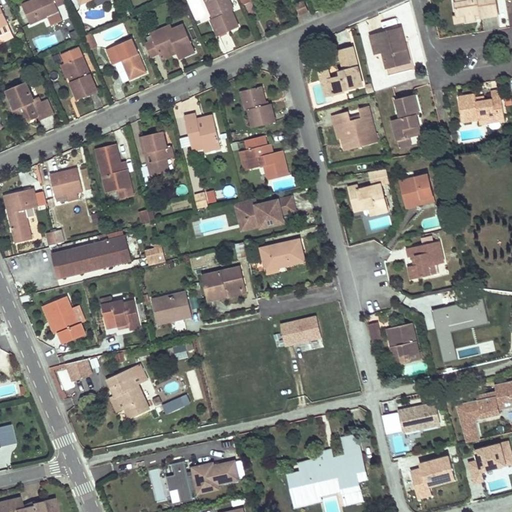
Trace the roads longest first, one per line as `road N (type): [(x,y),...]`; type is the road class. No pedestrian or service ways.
road 1 (residential): [(375,396),(72,464)]
road 2 (residential): [(0,165),(281,40)]
road 3 (residential): [(348,292),(281,40)]
road 4 (residential): [(511,365),(375,396)]
road 5 (residential): [(72,464),(19,335)]
road 6 (residential): [(404,511),(375,396)]
